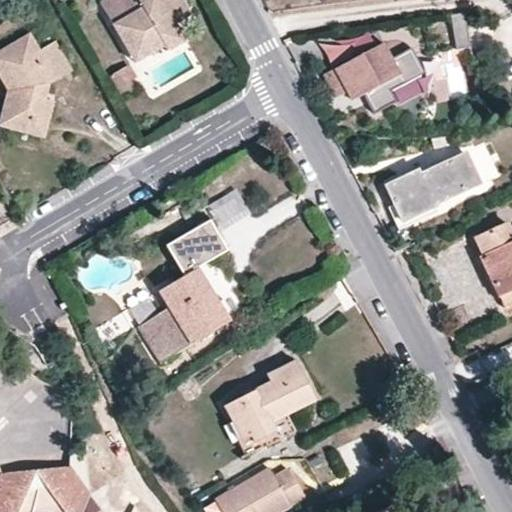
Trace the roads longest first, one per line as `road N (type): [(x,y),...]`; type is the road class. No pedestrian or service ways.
road 1 (residential): [(509,511),(237,0)]
road 2 (unknown): [(249,22),(425,0)]
